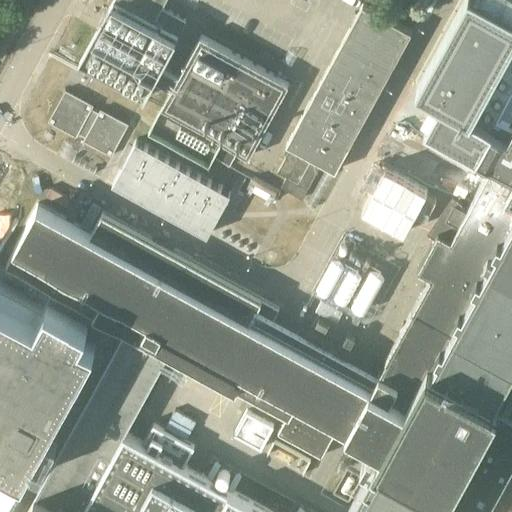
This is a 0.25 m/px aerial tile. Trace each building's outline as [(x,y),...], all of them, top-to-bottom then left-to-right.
[(115,0),(104,20),(105,21),(100,31),(99,30),(81,63),(145,98),(155,80),(173,89),(163,108),(224,141),(216,157),(232,165),(240,150),(251,156),(277,108),(276,107),(280,98),(282,99),(291,82),(203,34),(181,75),(163,65),(188,20),(164,6),(167,0),(115,0)] [(511,0),(463,0),(418,83),(441,96),(427,123),(466,144),(479,151),(496,161),(511,130),(511,0)] [(338,170),(414,30),(365,4),(289,143),(338,170)] [(67,89),(65,94),(50,120),(78,136),(80,132),(87,136),(85,139),(114,155),(131,123),(103,108),(101,111),(94,107),(96,104),(67,89)] [(274,511),(185,463),(196,443),(154,421),(143,440),(127,431),(137,412),(172,349),(283,410),(290,414),(281,432),(323,455),(327,448),(328,447),(336,433),(340,424),(384,448),(380,455),(371,449),(363,463),(373,468),(351,508),(350,509),(355,511),(440,511),(444,506),(455,511),(485,511),(511,464),(511,130),(496,161),(472,204),(469,210),(456,203),(448,216),(439,232),(420,267),(433,275),(424,292),(401,334),(404,335),(398,346),(395,345),(388,358),(389,359),(374,386),(357,376),(284,337),(279,334),(269,329),(281,308),(193,259),(192,261),(183,256),(175,251),(176,250),(104,211),(93,232),(40,203),(9,260),(44,279),(57,286),(129,326),(85,405),(78,402),(76,406),(70,403),(64,415),(46,447),(10,511),(274,511)] [(232,192),(137,140),(114,182),(208,234),(232,192)] [(333,175),(325,170),(308,202),(316,206),(333,175)] [(0,511),(6,511),(72,396),(83,402),(129,326),(57,286),(47,304),(0,277),(0,511)] [(314,304),(335,316),(342,303),(321,292),(314,304)] [(234,432),(261,447),(274,424),(247,409),(234,432)]
